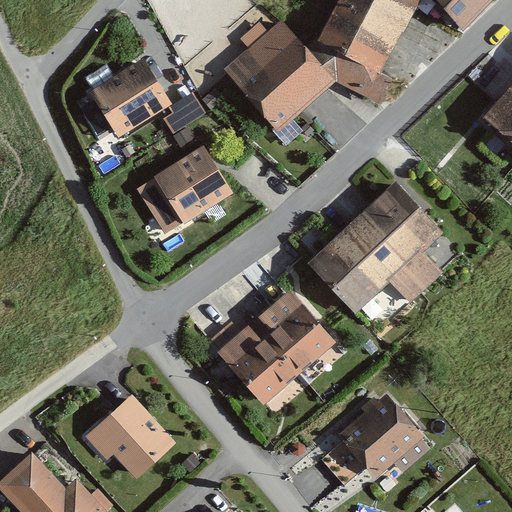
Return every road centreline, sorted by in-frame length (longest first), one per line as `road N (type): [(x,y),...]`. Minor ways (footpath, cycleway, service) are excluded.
road 1 (residential): [(136,321),(305,204),(511,9)]
road 2 (residential): [(26,88),(136,321)]
road 3 (residential): [(294,511),(136,321)]
road 4 (residential): [(26,88),(110,0)]
